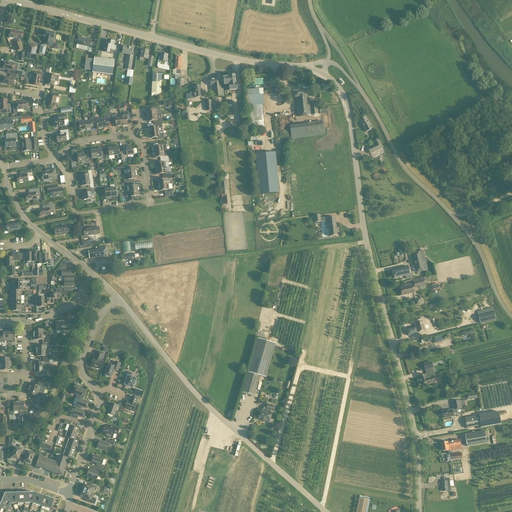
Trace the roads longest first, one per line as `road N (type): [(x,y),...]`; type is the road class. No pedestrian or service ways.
road 1 (tertiary): [(418,511),(412,419),(367,250),(347,103),(324,73)]
road 2 (tertiary): [(303,65),(236,59),(15,0)]
road 3 (unclassified): [(326,511),(200,399),(127,308)]
road 4 (residential): [(362,93),(401,164),(451,214)]
road 5 (residential): [(54,157),(76,212),(146,204)]
